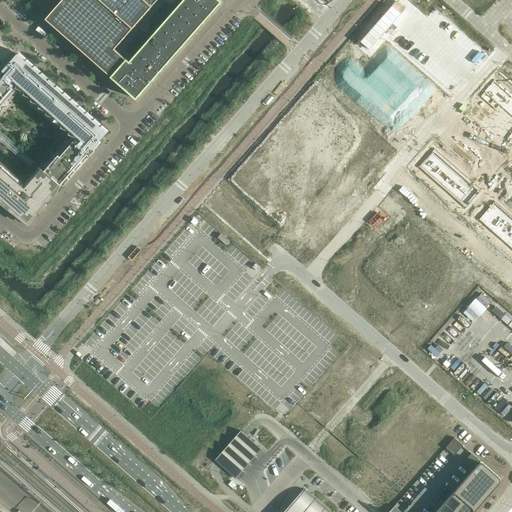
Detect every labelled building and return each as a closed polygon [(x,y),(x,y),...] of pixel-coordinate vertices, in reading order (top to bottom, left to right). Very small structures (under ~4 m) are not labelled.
[(68,0),(48,21),(100,67),(111,78),(126,63),(113,52),(158,0),(68,0)] [(175,55),(221,2),(218,0),(184,0),(154,35),(148,42),(130,63),(128,61),(126,63),(111,78),(112,78),(115,80),(124,88),(124,87),(126,89),(127,90),(127,91),(137,99),(170,61),(175,55)] [(86,111),(80,106),(79,107),(78,106),(79,105),(73,99),(71,101),(70,100),(71,98),(65,93),(64,94),(63,93),(64,92),(58,86),(56,87),(55,86),(56,85),(50,79),(49,81),(48,80),(49,78),(43,73),(41,74),(40,73),(41,72),(35,66),(34,68),(33,67),(34,65),(28,60),(26,61),(25,60),(26,58),(20,53),(19,54),(11,63),(9,62),(4,68),(5,69),(4,71),(0,75),(0,109),(16,91),(10,85),(11,83),(18,89),(33,102),(72,137),(75,133),(83,140),(81,143),(76,138),(73,141),(70,138),(43,169),(61,185),(62,185),(62,184),(64,186),(69,179),(68,178),(69,177),(70,178),(76,172),(74,170),(76,169),(77,170),(82,164),(81,163),(82,162),(84,163),(89,157),(88,155),(95,148),(96,149),(101,143),(100,141),(108,132),(109,131),(103,126),(101,127),(100,126),(101,124),(95,119),(94,120),(93,119),(94,118),(88,112),(86,114),(85,113),(86,111)] [(443,95),(435,104),(439,108),(447,99),(443,95)] [(26,187),(0,164),(0,196),(2,198),(1,199),(2,200),(4,199),(12,206),(11,208),(12,209),(13,208),(29,222),(45,204),(44,203),(51,195),(52,196),(53,194),(52,193),(59,186),(60,187),(61,185),(43,169),(42,168),(26,187)] [(230,242),(227,240),(221,234),(218,238),(227,246),(230,242)] [(482,294),(478,298),(487,305),(487,306),(491,302),(482,294)] [(492,311),(501,319),(505,314),(496,306),(492,311)] [(505,315),(501,319),(507,324),(511,320),(505,315)] [(241,431),(215,460),(216,460),(218,463),(223,467),(237,480),(262,450),(249,438),(244,434),(241,431)] [(455,438),(446,448),(454,456),(463,446),(455,438)] [(463,463),(472,471),(479,464),(480,463),(481,463),(484,463),(472,453),(463,463)] [(500,477),(484,463),(481,463),(480,463),(479,464),(472,471),(436,511),(474,511),(500,483),(501,482),(501,480),(501,479),(500,477)] [(325,511),(305,494),(289,511),(325,511)]
